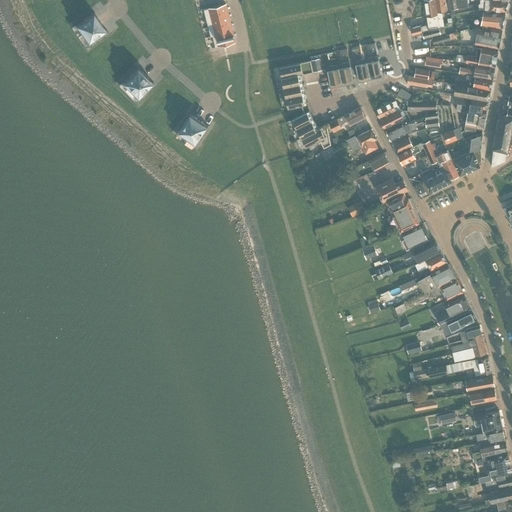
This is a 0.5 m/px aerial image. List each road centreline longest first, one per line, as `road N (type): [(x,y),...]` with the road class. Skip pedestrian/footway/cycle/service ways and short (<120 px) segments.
road 1 (tertiary): [(511,434),(486,323),(448,251),(447,226)]
road 2 (tertiary): [(474,201),(511,19)]
road 3 (residential): [(363,96),(418,203),(447,226)]
road 4 (residential): [(211,102),(153,52),(111,0)]
road 5 (residential): [(414,0),(404,29),(405,69),(363,96)]
